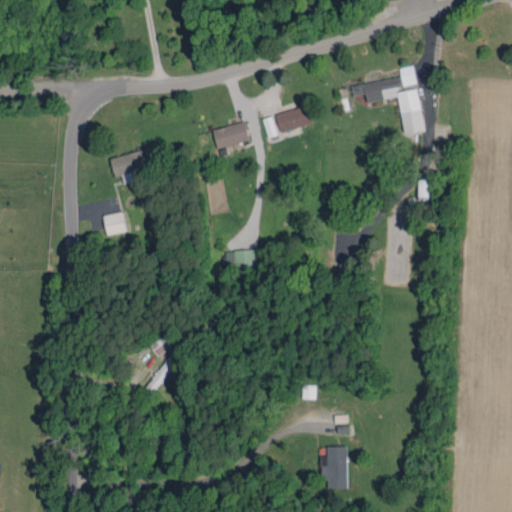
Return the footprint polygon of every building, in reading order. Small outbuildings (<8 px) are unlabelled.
[(404,133),(424,130),(417,88),(399,91),(398,86),(416,83),(413,65),(399,67),(401,76),(352,84),(354,95),(366,93),(367,101),(399,96),(404,133)] [(312,122),(306,104),(276,114),(281,132),(312,122)] [(214,128),(217,147),(249,140),(245,122),(214,128)] [(122,174),(124,183),(136,180),(134,169),(157,163),(153,146),(110,157),(115,175),(122,174)] [(419,199),(428,199),(429,179),(419,179),(419,199)] [(107,234),(127,230),(123,211),(103,215),(107,234)] [(226,273),(255,272),(254,249),(226,250),(226,273)] [(316,398),(316,384),(303,384),(303,398),(316,398)] [(347,446),(327,446),(327,455),(322,455),(322,479),(328,479),(328,487),(347,487),(347,446)]
